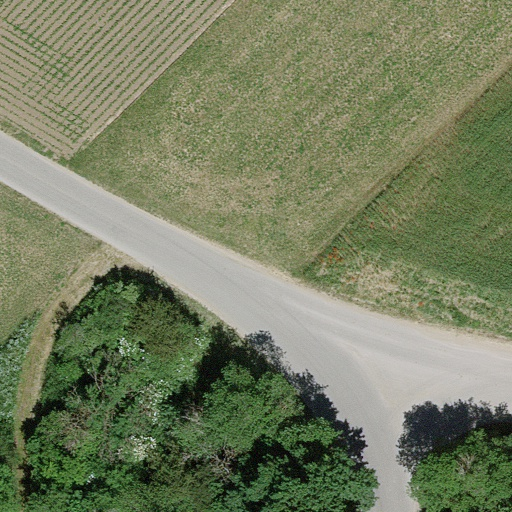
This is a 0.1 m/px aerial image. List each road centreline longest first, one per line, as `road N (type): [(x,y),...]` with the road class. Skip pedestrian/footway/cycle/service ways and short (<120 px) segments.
road 1 (track): [(378,511),(374,442),(287,332),(117,221),(0,159)]
road 2 (track): [(511,371),(287,332)]
